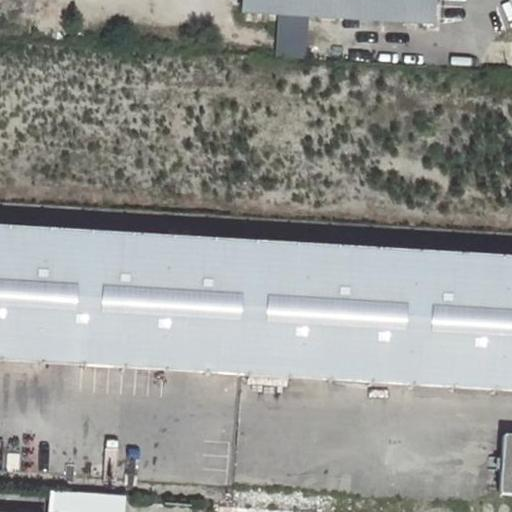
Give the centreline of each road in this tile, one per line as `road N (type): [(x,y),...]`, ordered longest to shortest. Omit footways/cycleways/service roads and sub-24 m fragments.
road 1 (unknown): [(511,405),(123,398)]
road 2 (unknown): [(165,0),(196,31),(229,40),(391,51),(442,49),(481,31),(503,0)]
